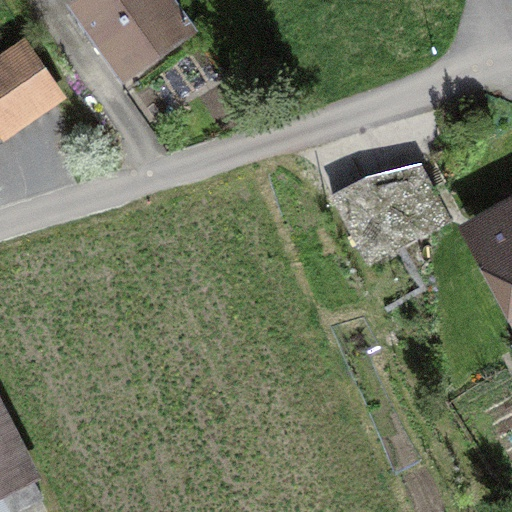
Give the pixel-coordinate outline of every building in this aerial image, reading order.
[(195,45),(162,0),(102,0),(75,20),(128,94),(195,45)] [(62,111),(24,57),(0,73),(0,139),(7,149),(62,111)] [(364,181),(333,198),(367,264),(449,221),(421,167),(370,194),(364,181)] [(511,212),(472,232),(511,311),(511,212)] [(0,424),(0,491),(28,477),(0,424)]
